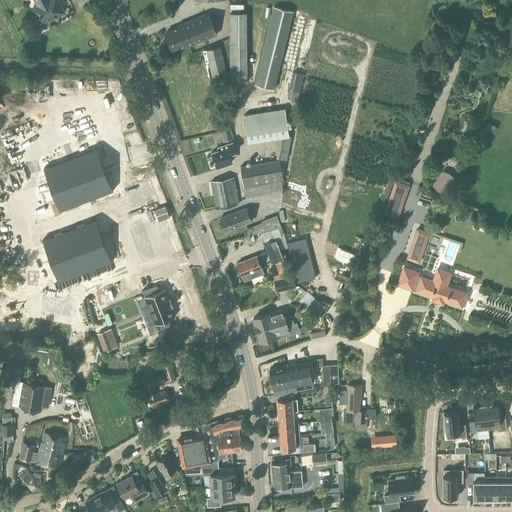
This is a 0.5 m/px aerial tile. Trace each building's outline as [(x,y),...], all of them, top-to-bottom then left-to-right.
[(34,0),(38,6),(36,7),(44,23),(46,22),(48,22),(61,15),(62,13),(64,12),(57,0),(34,0)] [(272,7),(255,84),(274,89),(294,12),(272,7)] [(179,27),(166,32),(173,50),(186,45),(187,46),(217,34),(208,13),(178,25),(179,27)] [(240,41),(231,41),(231,82),(248,82),(248,41),(240,41)] [(221,47),(204,51),(210,79),(228,75),(221,47)] [(294,73),(288,98),(298,101),(303,75),(294,73)] [(424,100),(417,120),(425,123),(432,103),(424,100)] [(285,108),(245,114),(249,141),(281,135),(289,134),(285,108)] [(487,121),(484,129),(493,133),(495,126),(489,124),(490,122),(487,121)] [(221,131),(223,141),(233,139),(231,128),(221,131)] [(409,143),(414,145),(419,131),(414,129),(409,143)] [(281,135),(277,157),(287,159),(292,134),(289,134),(281,135)] [(220,149),(212,152),(217,166),(232,161),(229,154),(236,151),(232,142),(219,146),(220,149)] [(97,147),(44,168),(47,169),(61,208),(60,210),(60,211),(114,190),(113,189),(111,189),(106,176),(96,150),(97,148),(97,147)] [(280,159),(241,166),(245,187),(272,183),(284,180),(280,159)] [(442,171),(432,186),(445,194),(455,179),(442,171)] [(234,177),(212,181),(216,207),(238,203),(234,177)] [(272,183),(245,187),(246,197),(274,192),(272,183)] [(231,214),(221,217),(225,231),(253,220),(248,208),(241,210),(239,204),(229,208),(231,214)] [(436,215),(434,222),(441,224),(443,217),(436,215)] [(111,262),(94,219),(45,238),(62,281),(111,262)] [(256,233),(262,232),(266,230),(263,222),(254,226),(256,233)] [(266,230),(262,232),(266,242),(264,242),(272,262),(283,258),(282,256),(286,254),(281,236),(282,236),(279,227),(266,230)] [(417,229),(415,235),(427,239),(429,233),(417,229)] [(419,262),(421,256),(409,252),(407,258),(419,262)] [(257,255),(238,263),(242,275),(243,274),(245,280),(264,273),(266,276),(273,273),(270,264),(261,267),(257,255)] [(286,259),(276,262),(279,273),(280,277),(290,275),(286,259)] [(465,295),(466,292),(421,277),(417,276),(418,272),(404,267),(398,284),(412,288),(417,290),(416,290),(462,306),(462,303),(464,304),(467,296),(465,295)] [(275,278),(277,290),(297,286),(294,274),(290,275),(280,277),(275,278)] [(295,294),(314,311),(325,298),(306,281),(295,294)] [(148,305),(140,307),(142,313),(170,302),(168,299),(165,289),(165,288),(159,290),(157,284),(142,290),(144,296),(148,305)] [(170,302),(142,313),(143,314),(148,326),(155,324),(158,331),(172,326),(169,319),(175,316),(171,306),(170,302)] [(257,329),(286,320),(283,310),(264,316),(264,315),(254,318),(254,319),(253,320),(252,321),(254,327),(255,327),(256,327),(257,329)] [(289,331),(286,320),(257,329),(261,341),(271,337),(289,331)] [(117,346),(111,329),(98,333),(105,350),(117,346)] [(163,346),(160,338),(153,341),(155,347),(163,346)] [(7,361),(3,373),(23,378),(26,366),(7,361)] [(310,361),(270,369),(275,395),(295,391),(296,397),(314,394),(313,388),(297,391),(296,385),(313,382),(313,381),(316,380),(313,361),(310,362),(310,361)] [(165,373),(144,380),(149,395),(148,396),(152,407),(171,401),(167,390),(158,393),(155,385),(168,381),(175,378),(170,363),(163,366),(165,373)] [(339,383),(338,365),(329,365),(330,373),(330,376),(330,381),(323,381),(323,386),(339,383)] [(19,378),(14,402),(42,409),(48,386),(19,378)] [(339,391),(339,398),(347,399),(347,410),(344,410),(344,421),(355,421),(354,427),(366,428),(367,410),(359,410),(360,394),(361,394),(361,385),(348,385),(347,392),(339,391)] [(292,399),(278,400),(279,412),(293,411),(298,411),(297,399),(292,399)] [(498,402),(486,404),(489,428),(500,427),(500,430),(507,429),(506,417),(500,417),(498,402)] [(475,420),(469,421),(470,433),(476,432),(476,430),(488,428),(486,404),(473,405),(475,420)] [(333,420),(332,408),(319,409),(320,421),(333,420)] [(458,410),(444,412),(447,438),(467,436),(465,423),(459,424),(458,410)] [(293,411),(279,412),(280,424),(294,423),(293,411)] [(243,426),(241,416),(223,419),(212,423),(212,425),(204,428),(205,434),(207,433),(239,427),(243,426)] [(12,417),(2,417),(2,441),(13,440),(13,434),(12,417)] [(334,431),(333,420),(320,421),(321,432),(334,431)] [(294,423),(280,424),(280,436),(300,434),(299,423),(294,423)] [(239,434),(239,427),(207,433),(213,461),(201,463),(202,468),(219,467),(218,458),(219,458),(218,453),(242,450),(240,434),(239,434)] [(44,432),(40,446),(63,453),(67,438),(44,432)] [(213,461),(207,433),(205,434),(178,439),(184,467),(201,463),(213,461)] [(300,434),(280,436),(281,448),(300,447),(300,452),(317,451),(316,445),(302,446),(301,434),(300,434)] [(395,434),(386,435),(387,443),(397,442),(395,434)] [(328,449),(333,449),(336,446),(335,440),(327,440),(328,449)] [(23,441),(19,457),(31,460),(31,459),(35,460),(35,459),(36,459),(38,452),(33,451),(34,444),(23,441)] [(40,446),(36,461),(59,467),(63,453),(40,446)] [(326,453),(313,454),(314,463),(327,462),(326,453)] [(169,455),(158,461),(166,475),(170,473),(172,477),(179,473),(169,455)] [(283,462),(272,463),(273,473),(290,471),(289,465),(291,465),(290,458),(283,458),(283,462)] [(219,472),(219,467),(202,468),(204,478),(211,477),(211,485),(235,484),(235,481),(236,481),(236,474),(234,474),(234,471),(219,472)] [(444,469),(444,496),(457,496),(457,482),(463,482),(463,469),(444,469)] [(290,471),(273,473),(274,487),(290,486),(290,487),(303,486),(302,470),(290,471)] [(30,472),(22,477),(31,491),(41,488),(41,479),(40,479),(42,474),(35,471),(31,474),(30,472)] [(137,472),(117,483),(125,498),(132,494),(135,500),(148,493),(137,472)] [(473,472),(467,472),(467,484),(473,484),(473,498),(485,498),(485,475),(484,475),(484,480),(473,480),(473,472)] [(390,495),(384,495),(385,502),(390,502),(400,501),(399,494),(414,492),(413,477),(405,478),(404,475),(396,476),(397,479),(389,480),(390,495)] [(485,475),(485,498),(496,498),(496,475),(485,475)] [(496,475),(496,498),(506,498),(506,475),(496,475)] [(159,477),(150,481),(157,495),(166,491),(159,477)] [(237,493),(236,486),(235,486),(235,484),(211,485),(212,496),(207,496),(208,506),(222,505),(221,496),(236,495),(235,493),(237,493)] [(28,489),(4,498),(6,504),(31,496),(28,489)] [(101,492),(97,494),(106,511),(117,505),(120,511),(125,508),(119,495),(113,498),(108,489),(101,493),(101,492)] [(329,501),(340,500),(340,492),(329,493),(329,501)] [(91,511),(88,511),(103,511),(106,511),(97,494),(92,497),(93,498),(86,501),(91,511)] [(385,502),(382,503),(383,511),(391,510),(390,511),(415,511),(415,506),(399,508),(399,501),(385,502)]
